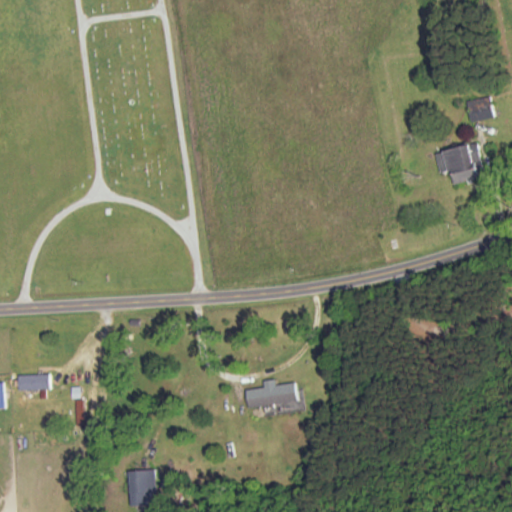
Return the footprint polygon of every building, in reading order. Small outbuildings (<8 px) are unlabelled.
[(469,102),(473,123),(497,118),(493,97),(469,102)] [(481,145),(439,153),(443,174),(454,172),(456,185),(487,179),(481,145)] [(22,389),(53,389),(53,374),(22,374),(22,389)] [(269,387),(251,389),(253,406),(302,400),(300,382),(280,384),(280,378),(269,380),(269,387)] [(134,505),(161,504),(160,469),(133,470),(134,505)]
